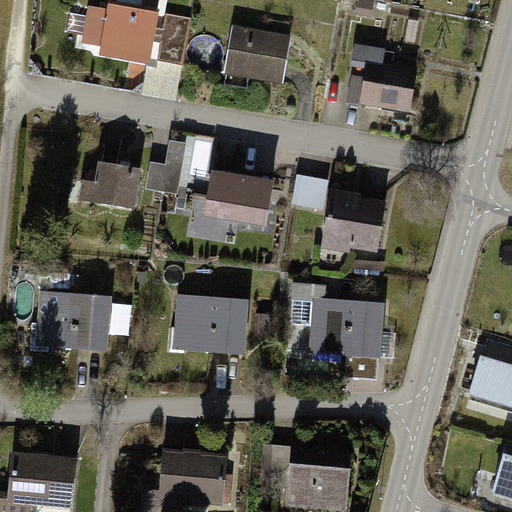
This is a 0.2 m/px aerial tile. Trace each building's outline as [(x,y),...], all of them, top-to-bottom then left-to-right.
[(156,30),(161,1),(154,0),(144,0),(143,7),(112,2),(111,12),(93,8),(87,44),(105,47),(104,54),(150,63),(154,42),(162,44),(165,31),(156,30)] [(168,14),(165,31),(162,44),(159,62),(184,66),(193,19),(168,14)] [(263,34),(235,29),(228,71),(251,75),(251,77),(284,83),(291,42),(262,36),(263,34)] [(410,109),(416,71),(382,65),(384,51),(361,47),(359,64),(371,66),(369,78),(354,75),(348,102),(363,106),(364,101),(410,109)] [(170,159),(173,136),(161,135),(159,157),(170,159)] [(141,170),(103,164),(97,204),(134,210),(141,170)] [(168,166),(152,164),(148,188),(163,191),(168,166)] [(183,169),(168,166),(163,191),(178,194),(183,169)] [(302,171),(295,205),(328,211),(335,177),(302,171)] [(274,184),(214,174),(210,199),(225,201),(222,217),(267,225),(274,184)] [(352,197),(334,194),(326,241),(379,250),(386,206),(352,201),(352,197)] [(325,289),(294,286),(291,325),(312,327),(311,352),(381,357),(385,304),(351,302),(351,304),(324,302),(325,289)] [(79,297),(43,294),(41,324),(33,323),(31,350),(50,351),(50,346),(76,348),(108,351),(112,298),(79,295),(79,297)] [(215,301),(180,298),(178,328),(187,329),(186,349),(211,350),(211,352),(246,354),(250,301),(216,299),(215,301)] [(274,336),(275,318),(263,318),(263,336),(274,336)] [(511,367),(483,359),(473,395),(511,406),(511,367)] [(349,509),(354,454),(267,446),(264,476),(291,479),(289,500),(316,502),(316,506),(349,509)] [(226,479),(228,459),(166,453),(162,492),(144,491),(142,511),(160,511),(161,498),(224,503),(224,500),(232,501),(234,480),(226,479)] [(72,511),(78,461),(15,455),(11,495),(2,494),(0,510),(0,511),(30,511),(32,502),(52,504),(51,511),(72,511)] [(511,458),(506,457),(496,492),(497,493),(511,497),(511,458)]
